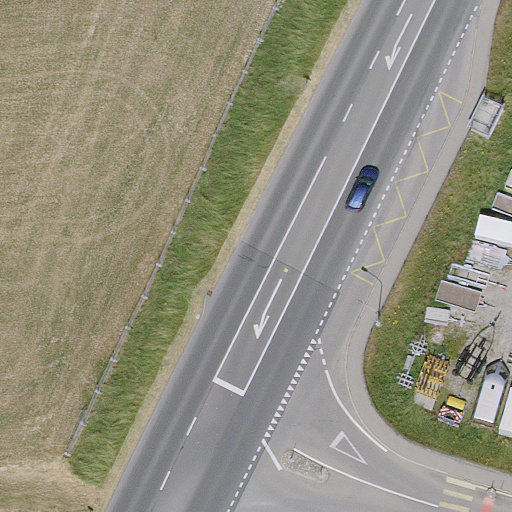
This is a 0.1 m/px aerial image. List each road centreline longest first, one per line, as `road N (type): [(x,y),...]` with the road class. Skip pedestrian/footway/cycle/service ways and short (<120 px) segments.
road 1 (primary): [(430,0),(222,421)]
road 2 (residential): [(222,421),(354,484),(461,511)]
